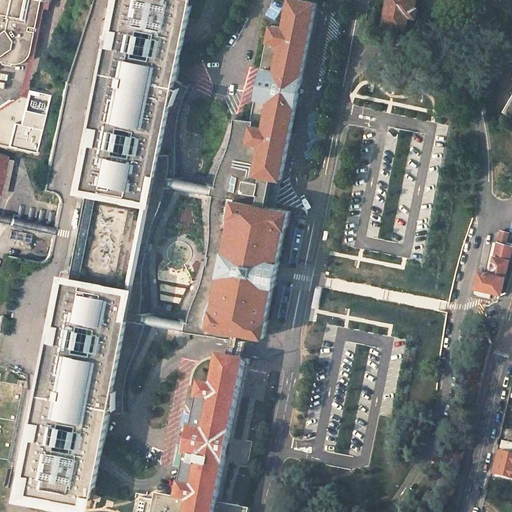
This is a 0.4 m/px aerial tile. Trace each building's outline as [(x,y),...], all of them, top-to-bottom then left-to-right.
[(0,0),(0,57),(0,58),(4,64),(13,65),(14,63),(18,63),(22,62),(26,61),(29,58),(31,55),(32,52),(36,31),(29,30),(30,26),(37,28),(42,0),(0,0)] [(45,375),(26,472),(35,474),(31,491),(84,502),(88,485),(97,487),(112,412),(129,411),(129,400),(129,391),(130,379),(133,369),(137,358),(142,350),(150,332),(153,323),(242,338),(244,332),(266,336),(269,320),(268,320),(275,286),(277,286),(281,261),(280,261),(287,227),(288,227),(291,211),(267,206),(271,186),(280,187),(318,3),(303,0),(291,0),(287,27),(274,25),(272,39),(267,38),(261,68),(266,69),(260,96),(256,95),(251,119),(236,117),(232,132),(229,141),(226,149),(220,159),(217,166),(214,174),(212,177),(211,180),(211,183),(183,178),(183,170),(182,155),(181,140),(180,130),(181,121),(183,112),(186,103),(194,87),(177,80),(192,6),(183,4),(183,0),(118,0),(82,187),(91,189),(126,196),(108,286),(73,279),(51,274),(47,292),(60,295),(55,322),(78,327),(69,374),(72,375),(71,381),(45,375)] [(417,0),(388,0),(383,26),(406,31),(409,17),(416,19),(418,9),(416,9),(417,0)] [(29,90),(27,98),(21,96),(0,108),(0,143),(38,153),(52,95),(29,90)] [(511,185),(506,181),(502,187),(508,192),(511,187),(511,185)] [(91,189),(73,279),(108,286),(126,196),(91,189)] [(0,222),(1,223),(54,233),(55,230),(55,226),(2,215),(0,215),(0,222)] [(510,233),(501,230),(497,244),(490,273),(485,272),(479,271),(473,294),(485,297),(486,289),(491,290),(501,293),(511,248),(511,243),(508,242),(510,233)] [(492,243),(485,272),(490,273),(497,244),(492,243)] [(55,322),(45,375),(71,381),(72,375),(69,374),(78,327),(55,322)] [(485,331),(477,336),(481,343),(489,338),(485,331)] [(218,502),(244,363),(219,357),(213,388),(201,386),(198,401),(210,403),(205,429),(193,426),(185,467),(197,469),(194,487),(181,485),(179,499),(157,494),(153,511),(250,511),(251,508),(218,502)] [(39,393),(41,381),(17,376),(16,383),(3,380),(4,374),(0,372),(0,465),(14,468),(30,391),(39,393)] [(497,460),(494,473),(511,477),(511,455),(511,451),(511,443),(501,441),(497,460)]
